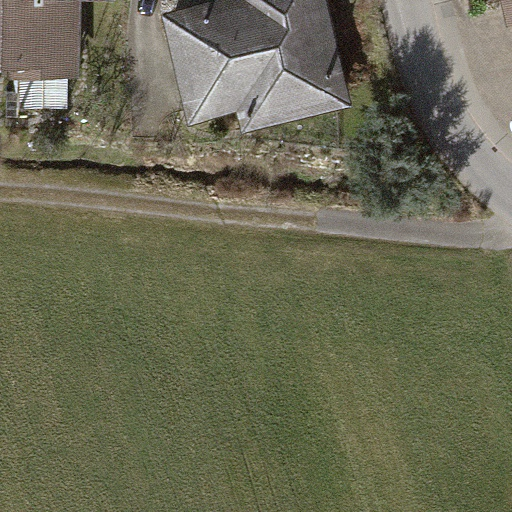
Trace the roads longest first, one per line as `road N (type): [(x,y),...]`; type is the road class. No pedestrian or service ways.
road 1 (track): [(511,240),(486,246),(0,198)]
road 2 (residential): [(511,182),(491,166),(447,94),(426,0)]
road 3 (unknown): [(168,0),(174,124)]
